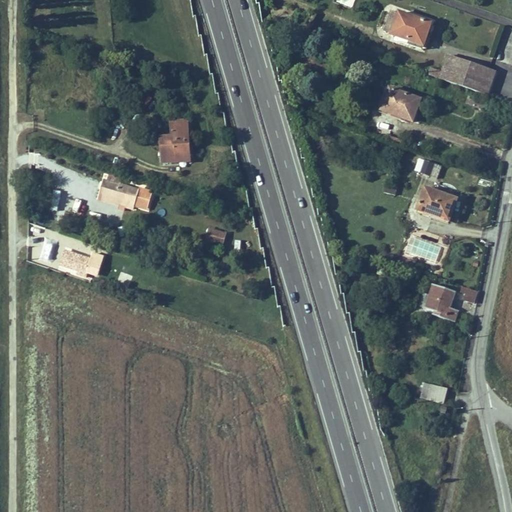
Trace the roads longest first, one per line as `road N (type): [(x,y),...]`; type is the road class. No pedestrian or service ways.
road 1 (trunk): [(387,511),(238,0)]
road 2 (trunk): [(213,0),(361,511)]
road 3 (unclassified): [(13,511),(16,0)]
road 4 (tertiary): [(511,185),(480,352),(482,403)]
